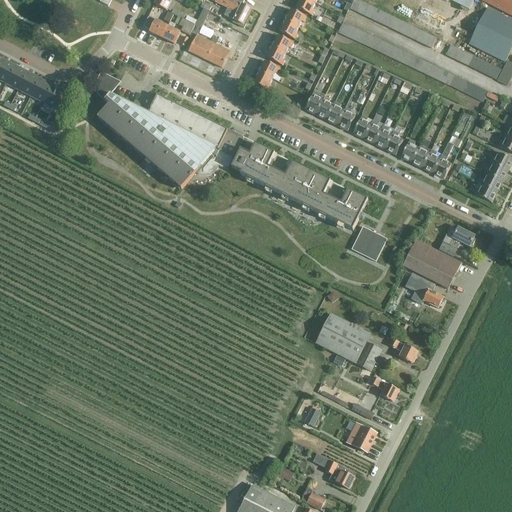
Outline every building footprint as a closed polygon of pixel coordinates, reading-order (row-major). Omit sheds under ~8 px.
[(172,0),(157,0),(154,6),(166,12),(172,0)] [(208,0),(227,10),(224,17),(233,22),(232,24),(243,29),(248,19),(247,19),(251,10),(242,6),(244,0),(208,0)] [(315,5),(305,0),(300,0),(296,9),(312,17),(314,12),(312,11),(315,5)] [(355,0),(354,0),(352,7),(350,10),(355,13),(360,2),(355,0)] [(407,14),(411,0),(397,0),(395,10),(407,14)] [(511,0),(446,0),(469,11),(474,0),(477,0),(511,17),(511,0)] [(355,13),(359,15),(364,5),(360,2),(355,13)] [(200,8),(209,12),(211,7),(203,3),(200,8)] [(364,5),(359,15),(364,17),(369,7),(364,5)] [(364,17),(369,19),(374,9),(369,7),(364,17)] [(374,9),(369,19),(374,22),(379,11),(374,9)] [(511,22),(487,10),(473,37),(469,45),(505,63),(509,55),(511,48),(511,22)] [(173,16),(174,16),(178,18),(178,17),(184,20),(185,17),(175,12),(173,11),(171,15),(173,16)] [(203,11),(195,26),(201,29),(209,14),(203,11)] [(291,11),(285,22),(298,29),(301,23),(304,24),(306,19),(291,11)] [(374,22),(378,24),(384,14),(379,11),(374,22)] [(164,21),(169,24),(170,23),(174,16),(173,16),(171,15),(168,13),(164,21)] [(378,24),(383,26),(388,16),(384,14),(378,24)] [(383,26),(388,29),(393,18),(388,16),(383,26)] [(181,32),(186,34),(191,24),(184,20),(178,17),(178,18),(175,24),(183,28),(181,32)] [(388,29),(393,31),(398,21),(393,18),(388,29)] [(149,33),(162,39),(167,28),(155,21),(149,33)] [(393,31),(398,33),(403,23),(398,21),(393,31)] [(298,29),(285,22),(280,33),(295,41),(298,36),(295,35),(298,29)] [(170,23),(169,24),(167,28),(162,39),(174,46),(180,34),(173,30),(175,26),(170,23)] [(398,33),(402,36),(407,25),(403,23),(398,33)] [(227,59),(230,53),(216,46),(218,41),(213,39),(211,44),(197,37),(201,29),(195,26),(191,24),(186,34),(190,36),(191,34),(196,37),(188,53),(221,69),(227,59)] [(343,36),(348,26),(343,24),(338,33),(343,36)] [(407,38),(412,28),(407,25),(402,36),(407,38)] [(343,36),(348,38),(353,28),(348,26),(343,36)] [(348,38),(353,41),(358,31),(353,28),(348,38)] [(407,38),(412,40),(417,30),(412,28),(407,38)] [(417,30),(412,40),(417,43),(422,32),(417,30)] [(353,41),(358,43),(362,33),(358,31),(353,41)] [(417,43),(421,45),(426,35),(422,32),(417,43)] [(358,43),(362,45),(367,35),(362,33),(358,43)] [(363,46),(367,48),(372,38),(367,35),(362,45),(363,46)] [(421,45),(426,47),(431,37),(426,35),(421,45)] [(278,37),(272,48),(285,55),(288,49),(291,50),(293,45),(278,37)] [(436,39),(431,37),(426,47),(431,50),(436,39)] [(367,48),(372,50),(377,40),(372,38),(367,48)] [(377,40),(372,50),(374,51),(377,52),(382,42),(377,40)] [(377,52),(382,55),(386,45),(382,42),(377,52)] [(382,55),(386,57),(391,47),(386,45),(382,55)] [(445,56),(450,59),(455,48),(450,46),(445,56)] [(354,48),(351,55),(357,58),(361,48),(357,47),(356,49),(354,48)] [(386,57),(391,59),(396,49),(391,47),(386,57)] [(285,55),(272,48),(266,59),(282,67),(284,62),(282,61),(285,55)] [(455,48),(450,59),(454,61),(459,51),(455,48)] [(391,59),(396,62),(401,52),(396,49),(391,59)] [(454,61),(459,63),(464,53),(459,51),(454,61)] [(396,62),(401,64),(406,54),(401,52),(396,62)] [(346,56),(338,53),(336,58),(343,61),(346,56)] [(459,63),(464,65),(469,55),(464,53),(459,63)] [(406,66),(410,56),(406,54),(401,64),(406,66)] [(469,55),(464,65),(468,68),(473,57),(469,55)] [(406,66),(411,69),(415,59),(410,56),(406,66)] [(468,68),(473,70),(478,60),(473,57),(468,68)] [(415,59),(411,69),(415,71),(420,61),(415,59)] [(16,67),(3,60),(0,66),(0,81),(6,85),(16,67)] [(473,70),(477,72),(482,62),(478,60),(473,70)] [(415,71),(420,73),(425,63),(420,61),(415,71)] [(477,72),(482,74),(487,64),(482,62),(477,72)] [(265,63),(259,74),(272,81),(275,75),(278,76),(280,71),(265,63)] [(420,73),(425,76),(430,66),(425,63),(420,73)] [(492,66),(487,64),(482,74),(487,77),(492,66)] [(425,76),(430,78),(435,68),(430,66),(425,76)] [(487,77),(491,79),(496,69),(492,66),(487,77)] [(28,73),(16,67),(6,85),(18,91),(28,73)] [(511,76),(511,70),(505,67),(502,72),(511,77),(511,76)] [(430,78),(435,80),(439,70),(435,68),(430,78)] [(501,71),(496,69),(491,79),(496,81),(501,71)] [(435,80),(439,83),(444,73),(439,70),(435,80)] [(511,77),(502,72),(500,77),(509,82),(511,77)] [(40,79),(28,73),(18,91),(31,98),(40,79)] [(95,85),(95,86),(100,90),(96,95),(105,102),(111,95),(121,83),(108,77),(101,73),(96,83),(95,85)] [(439,83),(444,85),(449,75),(444,73),(439,83)] [(272,81),(259,74),(253,85),(269,93),(271,88),(269,87),(272,81)] [(444,85),(449,87),(454,77),(449,75),(444,85)] [(449,87),(454,90),(459,80),(454,77),(449,87)] [(509,82),(500,77),(497,82),(507,87),(509,82)] [(53,86),(40,79),(31,98),(43,104),(53,86)] [(454,90),(459,92),(463,82),(459,80),(454,90)] [(459,92),(464,94),(468,84),(463,82),(459,92)] [(464,94),(468,97),(473,87),(468,84),(464,94)] [(65,92),(53,86),(43,104),(56,111),(65,92)] [(468,97),(473,99),(478,89),(473,87),(468,97)] [(473,99),(478,101),(483,91),(478,89),(473,99)] [(361,95),(357,103),(361,106),(365,97),(367,93),(362,91),(361,95)] [(483,91),(478,101),(483,104),(488,94),(483,91)] [(305,111),(316,117),(325,99),(324,99),(323,102),(317,100),(319,96),(314,93),(305,111)] [(171,154),(183,164),(196,174),(198,172),(200,173),(203,175),(207,175),(211,174),(215,172),(218,169),(219,167),(227,172),(242,143),(230,137),(229,138),(225,137),(218,151),(204,144),(190,137),(176,130),(162,123),(148,116),(148,115),(111,96),(111,95),(105,102),(110,106),(112,103),(124,114),(136,124),(148,134),(160,144),(171,154)] [(157,96),(148,115),(148,116),(162,123),(172,104),(157,96)] [(316,117),(326,122),(335,104),(333,108),(328,105),(329,101),(325,99),(316,117)] [(472,100),(469,107),(478,112),(482,105),(472,100)] [(110,130),(124,114),(112,103),(110,106),(98,120),(110,130)] [(172,104),(162,123),(176,130),(186,111),(172,104)] [(326,122),(337,127),(346,109),(345,109),(344,113),(338,110),(340,106),(335,104),(326,122)] [(346,109),(337,127),(348,132),(355,118),(349,115),(351,112),(346,109)] [(384,118),(387,111),(382,109),(379,115),(384,118)] [(186,111),(176,130),(190,137),(200,117),(186,111)] [(122,140),(136,124),(124,114),(110,130),(122,140)] [(200,117),(190,137),(204,144),(214,124),(200,117)] [(353,135),(364,141),(373,123),(372,123),(371,126),(365,124),(367,120),(362,117),(353,135)] [(511,128),(511,122),(506,120),(503,124),(509,126),(511,128)] [(50,123),(47,129),(53,132),(56,127),(50,123)] [(364,141),(374,146),(383,128),(381,132),(376,129),(378,125),(373,123),(364,141)] [(464,128),(462,131),(468,134),(473,126),(466,123),(464,128)] [(134,150),(148,134),(136,124),(122,140),(134,150)] [(214,124),(204,144),(218,151),(225,137),(228,132),(214,124)] [(511,140),(511,128),(509,126),(509,127),(511,128),(509,134),(506,132),(503,137),(511,140)] [(374,146),(385,151),(394,133),(392,137),(386,134),(388,131),(383,128),(374,146)] [(399,136),(394,133),(385,151),(396,157),(403,142),(397,140),(399,136)] [(134,150),(146,160),(160,144),(148,134),(134,150)] [(511,154),(511,140),(503,137),(507,139),(504,144),(500,143),(498,147),(511,154)] [(440,161),(433,175),(444,181),(451,167),(445,164),(447,160),(455,143),(450,140),(449,144),(448,143),(442,158),(440,161)] [(401,159),(412,165),(421,147),(420,147),(419,150),(413,148),(415,144),(410,142),(401,159)] [(157,170),(171,154),(160,144),(146,160),(157,170)] [(368,202),(256,145),(250,156),(241,151),(232,169),(241,174),(240,176),(353,232),(368,202)] [(421,147),(412,165),(422,170),(431,152),(429,156),(424,153),(426,149),(421,147)] [(422,170),(433,175),(440,161),(434,158),(436,155),(431,152),(422,170)] [(157,170),(169,180),(183,164),(171,154),(157,170)] [(493,166),(507,173),(511,163),(511,161),(499,155),(496,161),(492,159),(490,164),(493,166)] [(182,191),(196,174),(183,164),(169,180),(182,191)] [(502,183),(507,173),(493,166),(490,172),(487,170),(484,175),(488,177),(488,176),(502,183)] [(497,194),(502,183),(488,176),(488,177),(485,181),(479,178),(476,184),(479,185),(482,187),(483,187),(497,194)] [(452,178),(449,185),(455,188),(458,181),(452,178)] [(463,187),(467,191),(473,185),(469,180),(463,187)] [(483,187),(482,187),(480,193),(476,191),(473,196),(491,205),(497,194),(483,187)] [(387,241),(363,228),(352,251),(376,263),(387,241)] [(443,244),(439,251),(453,258),(458,248),(458,247),(460,244),(469,248),(470,246),(472,247),(475,241),(473,240),(475,238),(464,232),(464,231),(459,228),(459,230),(458,229),(457,231),(451,228),(442,244),(443,244)] [(448,291),(461,265),(416,242),(402,268),(448,291)] [(413,275),(406,289),(415,294),(412,301),(422,306),(424,303),(438,310),(439,308),(442,307),(443,304),(442,302),(443,299),(432,294),(436,287),(413,275)] [(334,294),(327,298),(332,304),(338,299),(334,294)] [(370,372),(381,350),(367,343),(370,336),(330,315),(315,345),(370,372)] [(383,327),(379,333),(385,336),(389,330),(383,327)] [(413,366),(419,353),(412,350),(413,347),(407,344),(405,347),(393,341),(390,347),(402,353),(399,359),(413,366)] [(337,357),(334,364),(341,368),(345,361),(337,357)] [(394,403),(400,391),(374,378),(370,384),(383,391),(380,396),(394,403)] [(372,420),(375,415),(355,405),(352,410),(372,420)] [(312,410),(305,423),(305,424),(314,428),(321,414),(312,410)] [(345,421),(342,428),(347,431),(351,424),(345,421)] [(368,454),(371,447),(378,435),(356,425),(347,444),(368,454)] [(321,457),(319,462),(323,464),(321,468),(326,471),(326,472),(332,476),(330,481),(336,484),(350,491),(355,479),(343,473),(344,469),(331,462),(321,457)] [(283,469),(279,477),(286,480),(290,473),(283,469)] [(253,486),(239,511),(285,511),(289,505),(253,486)] [(305,496),(302,502),(320,511),(326,502),(312,494),(313,492),(307,489),(304,496),(305,496)] [(233,511),(236,505),(231,503),(227,511),(233,511)]
